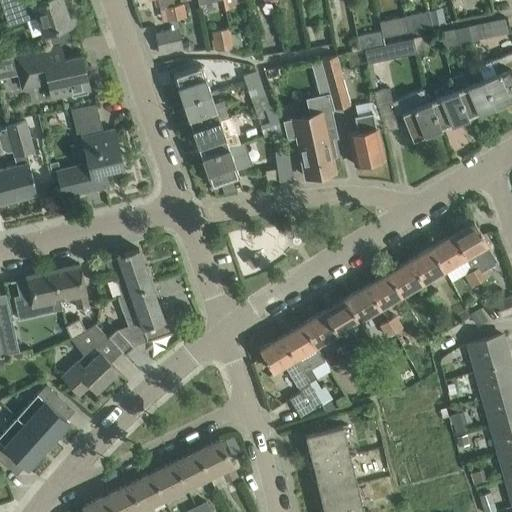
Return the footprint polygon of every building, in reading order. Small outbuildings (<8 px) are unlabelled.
[(35,16),(41,33),(50,30),(69,23),(61,0),(0,0),(4,12),(9,25),(21,20),(27,18),(35,16)] [(157,0),(160,8),(165,7),(168,20),(170,29),(155,32),(159,52),(182,47),(176,18),(174,5),(172,0),(157,0)] [(176,18),(186,16),(183,3),(174,5),(176,18)] [(407,31),(432,26),(429,10),(404,16),(407,31)] [(383,37),(407,31),(404,16),(379,21),(381,30),(383,37)] [(510,32),(507,18),(488,22),(467,26),(470,40),(510,32)] [(470,40),(467,26),(440,31),(443,46),(470,40)] [(215,49),(233,48),(229,28),(211,31),(215,49)] [(261,55),(285,51),(280,28),(256,32),(261,55)] [(383,37),(381,30),(357,35),(360,49),(365,48),(385,44),(383,37)] [(416,52),(431,49),(427,35),(412,39),(416,52)] [(412,39),(385,44),(365,48),(368,62),(416,52),(412,39)] [(88,90),(88,88),(89,88),(81,54),(65,58),(62,44),(15,55),(23,88),(48,82),(51,97),(72,92),(73,94),(88,90)] [(511,50),(486,62),(486,63),(478,67),(494,106),(511,97),(511,50)] [(334,108),(349,104),(336,55),(320,60),(323,71),(329,92),(333,106),(334,108)] [(234,72),(243,75),(245,81),(240,83),(242,89),(262,82),(258,69),(237,61),(233,60),(234,72)] [(211,92),(201,63),(173,73),(183,102),(211,92)] [(450,78),(455,89),(454,89),(465,117),(494,106),(478,67),(450,78)] [(323,71),(313,74),(318,95),(329,92),(323,71)] [(262,82),(242,89),(245,97),(250,95),(256,111),(270,106),(262,82)] [(397,127),(395,116),(401,113),(412,139),(440,128),(428,100),(423,88),(393,101),(390,88),(375,91),(384,130),(397,127)] [(465,117),(454,89),(428,100),(440,128),(465,117)] [(214,103),(211,92),(183,102),(192,130),(228,117),(228,116),(223,100),(214,103)] [(338,137),(332,109),(334,108),(333,106),(329,92),(318,95),(305,97),(309,114),(291,118),(296,136),(298,136),(307,176),(333,170),(330,157),(337,156),(333,138),(338,137)] [(357,115),(355,116),(358,131),(349,133),(356,165),(383,159),(370,101),(354,104),(357,115)] [(103,131),(96,102),(70,107),(77,137),(79,137),(86,162),(55,169),(62,196),(108,185),(105,170),(120,166),(117,154),(120,154),(114,128),(103,131)] [(270,134),(278,132),(285,130),(276,104),(270,106),(256,111),(264,136),(270,134)] [(228,116),(228,117),(192,130),(202,158),(242,144),(242,143),(240,143),(231,115),(228,116)] [(0,167),(0,202),(37,193),(25,151),(34,148),(26,118),(6,124),(7,127),(1,129),(0,130),(0,144),(1,148),(7,151),(13,150),(16,164),(0,167)] [(211,185),(239,176),(236,169),(249,164),(242,144),(202,158),(211,185)] [(289,158),(287,148),(275,150),(278,172),(266,174),(267,181),(292,178),(289,158)] [(51,171),(55,170),(55,169),(59,168),(58,161),(50,163),(51,171)] [(497,261),(473,221),(451,234),(464,257),(472,270),(478,281),(487,276),(483,270),(497,261)] [(464,257),(451,234),(429,247),(443,269),(464,257)] [(443,269),(429,247),(408,259),(422,282),(443,269)] [(121,295),(151,284),(148,276),(138,248),(128,251),(128,250),(123,252),(124,253),(117,255),(124,275),(115,278),(121,295)] [(106,258),(94,260),(97,275),(109,272),(106,258)] [(422,282),(408,259),(387,272),(400,295),(422,282)] [(85,291),(79,264),(53,269),(59,297),(60,297),(73,294),(76,307),(87,304),(85,291)] [(59,297),(53,269),(26,275),(26,277),(10,281),(10,282),(16,280),(19,295),(24,294),(28,315),(18,317),(18,319),(37,315),(36,311),(50,309),(50,312),(52,311),(51,308),(61,306),(61,309),(63,309),(60,297),(59,297)] [(478,281),(472,270),(464,275),(470,286),(478,281)] [(400,295),(387,272),(365,285),(379,307),(400,295)] [(158,304),(151,284),(121,295),(118,297),(125,316),(134,313),(139,325),(129,329),(128,325),(117,328),(109,338),(121,350),(124,354),(133,346),(131,344),(146,339),(147,340),(174,331),(169,317),(163,319),(158,304)] [(365,285),(344,297),(358,320),(379,307),(365,285)] [(439,289),(430,294),(437,306),(446,301),(439,289)] [(437,306),(430,294),(422,299),(429,311),(437,306)] [(511,295),(497,301),(495,302),(500,315),(511,310),(511,295)] [(344,297),(323,310),(337,332),(345,345),(351,356),(359,368),(370,362),(358,339),(367,333),(358,320),(344,297)] [(337,332),(323,310),(302,323),(315,345),(337,332)] [(388,319),(394,331),(402,326),(396,314),(388,319)] [(70,336),(86,327),(80,317),(64,326),(70,336)] [(13,319),(0,321),(0,336),(4,354),(19,351),(12,320),(13,320),(13,319)] [(386,336),(394,331),(388,319),(379,324),(386,336)] [(70,336),(83,353),(94,343),(98,347),(109,338),(94,322),(86,327),(70,336)] [(303,370),(301,371),(313,389),(321,384),(310,366),(323,359),(315,345),(302,323),(280,335),(294,358),(295,357),(303,370)] [(502,333),(491,336),(469,342),(477,369),(507,361),(504,351),(506,350),(502,333)] [(284,364),(301,390),(289,397),(300,416),(321,403),(313,389),(301,371),(303,370),(295,357),(294,358),(280,335),(259,348),(272,371),(284,364)] [(351,356),(345,345),(338,349),(344,360),(351,356)] [(90,384),(96,390),(117,370),(100,351),(79,371),(73,364),(61,375),(79,394),(90,384)] [(511,371),(510,372),(507,361),(477,369),(484,397),(511,388),(511,371)] [(448,378),(456,376),(452,362),(444,365),(448,378)] [(47,385),(17,416),(48,444),(52,440),(52,439),(68,421),(49,404),(58,395),(47,385)] [(511,388),(484,397),(492,424),(511,418),(511,388)] [(329,398),(322,402),(327,411),(335,408),(329,398)] [(48,444),(17,416),(0,434),(0,458),(8,450),(27,466),(43,448),(44,449),(48,444)] [(375,416),(366,419),(369,428),(377,426),(375,416)] [(511,418),(492,424),(499,451),(511,447),(511,418)] [(345,440),(341,425),(305,434),(309,449),(314,447),(345,440)] [(232,464),(220,438),(197,449),(209,475),(221,469),(226,480),(237,475),(231,464),(232,464)] [(314,447),(309,449),(305,450),(309,465),(318,462),(349,455),(345,440),(314,447)] [(511,447),(499,451),(507,478),(511,476),(511,447)] [(209,475),(197,449),(174,461),(186,486),(209,475)] [(349,455),(318,462),(309,465),(312,479),(316,478),(353,469),(349,455)] [(186,486),(174,461),(151,472),(163,497),(186,486)] [(320,493),(356,484),(353,469),(316,478),(320,493)] [(151,472),(128,483),(140,508),(141,508),(163,497),(151,472)] [(140,508),(128,483),(105,494),(114,511),(143,511),(141,508),(140,508)] [(323,507),(360,498),(356,484),(320,493),(323,507)] [(484,511),(489,511),(497,509),(491,490),(479,495),(484,511)] [(114,511),(105,494),(83,505),(85,511),(114,511)] [(363,511),(360,498),(323,507),(320,508),(320,511),(363,511)] [(186,511),(211,511),(212,511),(207,500),(186,511)]
